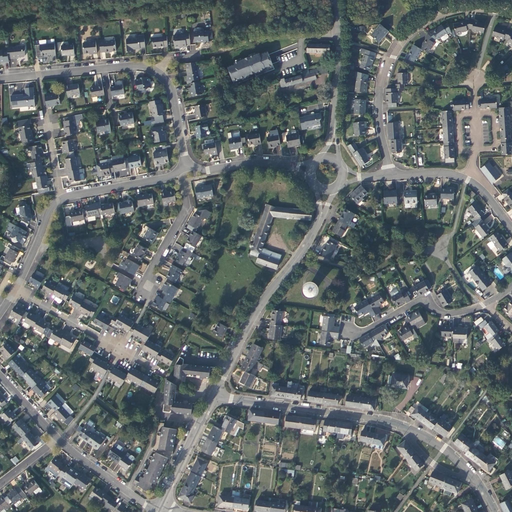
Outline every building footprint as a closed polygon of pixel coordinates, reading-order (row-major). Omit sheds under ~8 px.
[(467,32),(470,32),(469,21),(464,22),(465,23),(453,26),(455,36),(467,33),(467,32)] [(474,22),(469,21),(470,32),(471,32),(471,33),(483,36),(485,26),(474,24),(474,22)] [(441,40),(444,41),(448,38),(449,36),(447,35),(451,32),(448,23),(442,26),(442,25),(433,31),(432,31),(427,34),(436,40),(437,39),(438,40),(440,39),(441,40)] [(379,27),(370,37),(379,45),(388,34),(379,27)] [(503,42),(503,41),(505,42),(511,33),(506,32),(506,33),(494,29),(491,38),(503,42)] [(208,40),(212,39),(211,32),(202,33),(202,31),(200,30),(195,30),(193,32),(195,44),(204,43),(204,44),(208,43),(208,40)] [(186,48),(190,48),(189,34),(184,34),(184,37),(178,38),(177,37),(174,37),(173,38),(174,49),(181,49),(186,49),(186,48)] [(436,40),(427,34),(425,38),(426,38),(425,40),(427,40),(425,43),(423,42),(421,46),(422,47),(421,49),(423,50),(429,54),(435,43),(434,42),(436,40)] [(163,50),(168,49),(167,37),(162,37),(162,40),(150,41),(150,44),(152,45),(153,50),(163,49),(163,50)] [(140,51),(145,50),(144,38),(138,38),(139,41),(126,42),(127,54),(134,54),(133,52),(140,51)] [(92,56),(96,56),(95,42),(91,43),(91,44),(83,45),(84,56),(92,55),(92,56)] [(109,54),(116,54),(115,44),(114,42),(111,42),(109,44),(104,45),(104,43),(99,43),(100,55),(104,54),(104,55),(109,55),(109,54)] [(330,45),(307,44),(307,52),(330,53),(330,45)] [(407,54),(405,58),(414,63),(415,60),(417,60),(423,50),(421,49),(414,45),(411,50),(410,50),(410,51),(411,52),(410,55),(408,54),(407,54)] [(51,58),(55,58),(54,46),(40,47),(41,58),(44,58),(44,59),(48,58),(48,57),(51,57),(51,58)] [(70,58),(75,57),(73,46),(60,48),(61,58),(70,57),(70,58)] [(20,60),(24,60),(24,58),(24,54),(25,52),(26,48),(7,50),(7,51),(8,61),(16,61),(16,59),(19,59),(20,60)] [(0,65),(8,64),(8,61),(7,51),(2,52),(2,53),(0,53),(0,65)] [(375,55),(361,51),(359,56),(364,57),(359,70),(369,73),(375,55)] [(235,65),(227,67),(233,81),(240,78),(240,79),(253,74),(266,69),(265,68),(273,65),(268,52),(260,55),(259,53),(234,63),(235,65)] [(186,81),(187,86),(191,86),(199,84),(196,64),(186,66),(188,74),(187,74),(188,79),(186,81)] [(284,79),(280,80),(282,88),(303,82),(303,81),(305,80),(306,82),(317,79),(315,75),(319,74),(319,75),(328,72),(326,66),(316,67),(317,68),(309,71),(309,70),(302,72),(303,75),(285,80),(284,79)] [(407,73),(397,73),(398,84),(395,84),(396,88),(405,88),(405,84),(408,84),(407,73)] [(367,83),(368,77),(355,74),(355,79),(356,81),(355,94),(366,95),(367,87),(365,87),(366,82),(367,83)] [(144,81),(136,83),(136,87),(137,87),(138,92),(140,93),(140,95),(141,96),(146,94),(145,91),(151,90),(151,84),(149,83),(149,81),(147,80),(144,81)] [(190,90),(191,99),(202,97),(200,84),(199,84),(191,86),(192,90),(190,90)] [(69,87),(65,87),(67,100),(72,100),(72,98),(79,97),(77,87),(70,88),(69,87)] [(104,97),(102,87),(97,88),(98,89),(90,90),(92,100),(104,97)] [(122,87),(110,89),(112,99),(124,97),(122,87)] [(396,88),(386,89),(387,104),(388,104),(388,107),(396,107),(396,103),(397,103),(396,88)] [(25,96),(11,98),(12,110),(28,108),(28,109),(35,108),(32,89),(24,90),(25,96)] [(44,97),(46,110),(51,109),(51,108),(54,108),(60,107),(58,97),(49,98),(48,96),(44,97)] [(496,101),(480,102),(481,112),(497,110),(496,101)] [(161,107),(160,102),(149,105),(150,109),(152,109),(154,119),(155,122),(151,123),(152,127),(164,124),(162,118),(163,118),(162,111),(163,111),(162,106),(161,107)] [(365,103),(355,102),(354,116),(364,116),(365,103)] [(468,102),(452,103),(453,113),(468,112),(468,102)] [(195,116),(196,121),(206,119),(203,107),(194,109),(196,116),(195,116)] [(508,110),(498,110),(499,126),(509,126),(508,110)] [(451,113),(441,114),(442,130),(452,129),(451,113)] [(127,116),(119,118),(121,128),(134,126),(132,115),(126,116),(127,116)] [(307,130),(320,128),(319,124),(321,121),(320,116),(314,117),(314,115),(313,115),(312,115),(311,116),(311,118),(309,118),(303,119),(304,119),(299,120),(301,132),(307,131),(307,130)] [(65,134),(66,139),(76,137),(75,133),(76,132),(76,127),(74,127),(73,118),(64,120),(64,123),(63,125),(64,130),(65,130),(65,134)] [(398,125),(391,126),(391,118),(387,118),(388,142),(390,142),(399,142),(398,125)] [(30,135),(28,121),(17,123),(19,137),(20,137),(22,146),(33,144),(33,139),(32,139),(31,135),(30,135)] [(101,121),(95,122),(97,135),(105,134),(106,136),(111,135),(109,122),(101,124),(101,121)] [(363,124),(353,126),(354,138),(365,137),(363,124)] [(500,142),(510,141),(509,126),(499,126),(500,142)] [(196,138),(197,141),(205,140),(205,136),(206,136),(204,127),(195,129),(197,137),(196,138)] [(163,133),(162,128),(151,130),(152,134),(154,135),(155,139),(153,141),(154,145),(166,143),(165,137),(164,137),(163,133)] [(452,129),(442,130),(444,145),(453,145),(452,129)] [(288,149),(300,147),(298,134),(296,134),(297,137),(286,139),(288,149)] [(253,148),(260,147),(259,136),(247,138),(249,147),(253,146),(253,148)] [(273,149),(280,148),(278,138),(266,140),(268,150),(273,149)] [(234,151),(242,150),(240,139),(228,141),(230,152),(235,152),(234,151)] [(511,148),(510,141),(500,142),(501,157),(511,156),(511,148)] [(61,152),(62,156),(74,153),(72,142),(62,144),(64,151),(61,152)] [(392,155),(392,157),(399,156),(399,155),(401,155),(400,142),(399,142),(390,142),(391,155),(392,155)] [(212,158),(217,157),(215,145),(203,147),(205,157),(212,156),(212,158)] [(444,145),(445,161),(454,161),(453,145),(444,145)] [(361,150),(358,153),(354,146),(346,148),(360,169),(369,164),(365,159),(366,158),(361,150)] [(41,155),(40,147),(28,149),(29,152),(29,153),(30,153),(32,161),(39,159),(39,156),(41,155)] [(159,166),(168,164),(166,153),(153,156),(155,169),(159,168),(159,166)] [(118,173),(125,171),(123,157),(110,160),(112,167),(113,175),(118,174),(118,173)] [(134,170),(141,168),(139,159),(133,160),(133,159),(127,160),(129,171),(134,171),(134,170)] [(65,169),(65,174),(76,172),(74,160),(65,161),(66,169),(65,169)] [(46,177),(44,172),(41,172),(40,169),(41,167),(40,163),(29,165),(30,169),(29,171),(29,174),(31,176),(32,180),(35,179),(46,177)] [(110,175),(113,175),(112,167),(108,167),(108,165),(95,168),(98,180),(110,177),(110,175)] [(488,165),(480,171),(492,186),(500,180),(488,165)] [(65,174),(66,178),(68,178),(69,185),(79,183),(77,172),(76,172),(65,174)] [(46,182),(46,177),(35,179),(37,192),(46,190),(45,182),(46,182)] [(195,187),(197,199),(214,195),(212,185),(200,187),(200,186),(195,187)] [(361,188),(349,198),(357,207),(363,202),(362,200),(368,195),(361,188)] [(454,192),(441,191),(441,201),(453,201),(454,192)] [(511,195),(511,196),(507,191),(501,196),(505,200),(504,201),(511,212),(511,195)] [(165,194),(161,195),(163,208),(167,207),(167,205),(176,204),(174,193),(165,195),(165,194)] [(396,194),(384,194),(384,206),(397,205),(396,194)] [(411,194),(404,195),(404,206),(416,206),(416,194),(411,194)] [(141,197),(137,198),(139,209),(153,206),(151,196),(145,197),(141,198),(141,197)] [(428,198),(424,198),(425,207),(429,207),(430,210),(430,211),(431,211),(437,211),(436,196),(428,196),(428,198)] [(26,230),(31,222),(30,218),(31,218),(29,207),(26,208),(25,204),(19,205),(20,209),(19,209),(20,217),(23,219),(20,226),(26,230)] [(124,204),(119,205),(121,216),(134,214),(132,204),(124,205),(124,204)] [(93,207),(85,208),(87,220),(94,218),(95,220),(99,219),(99,218),(102,217),(100,207),(100,205),(93,206),(93,207)] [(482,214),(475,205),(468,211),(474,219),(472,221),(475,224),(480,220),(484,217),(481,214),(482,214)] [(105,206),(100,207),(102,217),(102,218),(114,216),(113,207),(106,208),(105,206)] [(262,251),(272,219),(311,223),(312,213),(275,210),(266,207),(253,246),(251,246),(249,246),(249,248),(250,250),(252,250),(249,257),(258,260),(256,265),(276,272),(282,257),(262,251)] [(78,214),(69,215),(71,225),(84,223),(82,211),(78,211),(78,214)] [(345,211),(339,223),(347,227),(353,231),(356,227),(351,224),(355,217),(345,211)] [(189,223),(187,227),(199,233),(201,229),(199,228),(203,221),(206,223),(210,215),(205,212),(196,214),(195,216),(194,216),(190,223),(189,223)] [(491,234),(480,220),(475,224),(472,226),(476,232),(474,234),(480,242),(491,234)] [(339,223),(332,234),(341,240),(345,233),(344,233),(347,227),(339,223)] [(22,246),(26,240),(23,238),(25,234),(15,228),(9,239),(11,240),(11,243),(14,245),(17,244),(22,246)] [(152,246),(158,236),(149,230),(143,240),(152,246)] [(186,246),(184,250),(191,255),(201,238),(192,233),(185,245),(186,246)] [(499,237),(497,234),(487,241),(490,245),(488,246),(496,257),(508,247),(500,237),(499,237)] [(328,243),(320,258),(330,261),(337,248),(336,247),(338,244),(331,240),(329,244),(328,243)] [(144,257),(147,252),(138,247),(132,258),(140,262),(143,256),(144,257)] [(177,261),(176,264),(182,268),(183,265),(185,266),(185,265),(189,259),(190,260),(192,255),(191,255),(184,250),(178,247),(176,250),(180,253),(177,258),(176,260),(177,261)] [(17,255),(19,252),(12,248),(4,261),(12,265),(18,256),(17,255)] [(511,256),(510,255),(501,262),(505,267),(505,268),(505,269),(504,270),(503,273),(506,276),(509,277),(511,276),(511,277),(511,276),(511,256)] [(134,278),(139,269),(126,262),(123,266),(125,267),(123,272),(134,278)] [(169,274),(166,280),(175,285),(178,280),(179,280),(183,273),(171,267),(169,271),(171,272),(170,275),(169,274)] [(482,293),(491,287),(476,268),(466,276),(471,282),(472,281),(478,289),(479,288),(482,293)] [(130,286),(132,282),(119,275),(117,279),(119,280),(115,287),(125,293),(129,286),(130,286)] [(35,289),(38,291),(44,281),(33,276),(29,284),(35,287),(35,289)] [(46,299),(50,301),(50,300),(56,289),(47,283),(41,292),(47,296),(46,299)] [(163,294),(162,296),(172,302),(178,291),(165,284),(161,292),(163,294)] [(419,299),(429,293),(424,284),(414,290),(419,299)] [(58,306),(60,306),(63,301),(66,303),(70,296),(57,288),(56,289),(50,300),(56,303),(57,305),(58,306)] [(314,296),(315,295),(315,293),(314,290),(311,288),(310,288),(307,289),(306,293),(307,295),(307,296),(311,297),(314,296)] [(406,305),(410,303),(405,293),(401,295),(401,294),(391,300),(396,309),(405,303),(406,305)] [(436,298),(443,310),(452,304),(446,293),(436,298)] [(157,298),(152,307),(161,312),(166,304),(170,306),(172,302),(162,296),(160,300),(157,298)] [(377,309),(384,305),(379,296),(367,303),(376,317),(381,315),(377,309)] [(73,313),(77,315),(83,304),(83,303),(73,297),(68,306),(75,310),(73,313)] [(511,301),(503,312),(510,319),(511,317),(511,301)] [(372,320),(376,317),(367,303),(367,302),(354,310),(359,319),(365,315),(366,317),(369,315),(372,320)] [(88,318),(92,320),(96,312),(83,304),(77,315),(76,316),(80,318),(81,315),(88,319),(88,318)] [(21,312),(15,309),(10,318),(17,322),(15,326),(18,328),(26,313),(22,311),(21,312)] [(272,313),(270,327),(281,328),(282,314),(272,313)] [(413,315),(407,319),(411,327),(412,329),(415,328),(417,331),(425,326),(418,314),(414,316),(413,315)] [(35,318),(29,315),(24,324),(33,329),(39,319),(40,318),(37,316),(35,318)] [(339,336),(339,330),(333,329),(335,316),(324,315),(322,333),(339,336)] [(110,325),(128,335),(129,333),(132,329),(134,324),(120,316),(117,321),(114,319),(111,324),(110,325)] [(93,325),(106,333),(110,325),(111,324),(98,317),(93,325)] [(43,321),(39,319),(33,329),(33,331),(43,337),(48,327),(42,324),(43,321)] [(499,333),(491,323),(484,329),(489,336),(485,339),(487,342),(496,335),(499,333)] [(225,334),(228,330),(218,325),(212,335),(221,340),(224,334),(225,334)] [(132,337),(146,345),(148,342),(152,334),(137,326),(135,331),(133,335),(132,337)] [(270,327),(269,341),(280,342),(282,328),(281,328),(270,327)] [(411,327),(398,335),(403,343),(413,338),(415,341),(418,340),(412,329),(411,327)] [(383,328),(372,334),(378,345),(382,343),(380,340),(388,336),(383,328)] [(453,330),(441,330),(441,339),(442,339),(442,343),(451,343),(451,339),(453,339),(453,330)] [(461,330),(453,330),(453,339),(452,345),(458,345),(458,341),(466,342),(467,331),(461,331),(461,330)] [(53,333),(50,331),(46,338),(59,346),(66,334),(62,332),(61,334),(54,331),(53,333)] [(70,335),(66,333),(66,334),(59,346),(70,351),(75,341),(68,338),(70,335)] [(338,341),(339,336),(322,333),(320,347),(330,348),(331,340),(338,341)] [(372,334),(359,342),(364,351),(373,345),(375,349),(376,351),(380,349),(378,345),(372,334)] [(505,347),(496,335),(487,342),(486,343),(488,346),(491,344),(497,353),(505,347)] [(96,350),(83,342),(78,351),(91,359),(92,358),(96,350)] [(141,353),(155,361),(159,354),(161,350),(148,342),(146,345),(141,353)] [(2,359),(5,363),(15,354),(7,345),(0,351),(0,352),(2,355),(1,356),(3,358),(2,359)] [(253,346),(247,359),(256,364),(262,351),(253,346)] [(155,361),(169,369),(175,359),(164,352),(162,356),(159,354),(155,361)] [(107,366),(92,358),(91,359),(89,363),(92,365),(89,370),(104,379),(106,374),(109,370),(110,368),(107,366)] [(16,373),(22,379),(22,378),(29,373),(16,359),(9,366),(16,373)] [(247,359),(240,371),(250,376),(253,370),(260,374),(263,367),(256,364),(247,359)] [(172,386),(166,383),(163,415),(170,415),(170,414),(171,414),(171,416),(192,418),(197,406),(187,405),(187,404),(187,403),(185,403),(184,403),(183,404),(183,405),(175,404),(175,397),(177,397),(178,395),(177,393),(176,393),(176,388),(180,382),(185,385),(186,379),(199,380),(199,382),(201,383),(203,382),(203,381),(209,381),(215,370),(183,366),(183,362),(179,360),(175,367),(174,378),(175,379),(172,386)] [(127,378),(113,370),(112,372),(110,376),(107,380),(121,388),(126,381),(127,378)] [(143,376),(132,370),(127,378),(126,381),(140,389),(142,385),(146,378),(143,376)] [(29,388),(32,391),(42,383),(31,371),(29,373),(22,378),(30,387),(29,388)] [(245,374),(240,384),(249,389),(255,378),(250,376),(245,374)] [(391,389),(406,391),(408,379),(393,377),(393,379),(389,378),(388,386),(392,386),(391,389)] [(149,380),(146,378),(142,385),(145,387),(143,390),(154,396),(160,386),(149,380)] [(35,394),(41,400),(49,393),(43,387),(45,386),(42,383),(32,391),(32,392),(34,394),(35,394)] [(285,401),(300,402),(301,392),(291,391),(291,385),(287,384),(287,390),(285,401)] [(270,398),(285,401),(287,390),(272,388),(270,398)] [(307,404),(322,406),(324,391),(321,390),(320,395),(309,393),(307,404)] [(322,406),(337,408),(339,398),(326,396),(327,391),(324,391),(322,406)] [(53,410),(56,414),(62,409),(63,407),(55,398),(47,406),(52,411),(53,410)] [(347,398),(345,409),(359,411),(361,400),(347,398)] [(359,411),(374,413),(376,402),(361,400),(359,411)] [(411,417),(421,424),(427,416),(429,413),(422,408),(420,411),(417,408),(411,417)] [(57,419),(63,425),(70,418),(62,409),(56,414),(53,416),(56,419),(57,419)] [(13,416),(8,411),(0,419),(5,425),(8,422),(11,425),(17,419),(14,415),(13,416)] [(264,414),(249,412),(248,423),(263,425),(264,414)] [(279,416),(264,414),(263,425),(278,427),(279,416)] [(421,424),(432,432),(433,430),(438,424),(427,416),(421,424)] [(433,430),(445,439),(452,430),(443,424),(447,419),(443,416),(438,424),(433,430)] [(226,418),(220,431),(223,433),(236,439),(240,430),(243,432),(244,426),(242,425),(226,418)] [(301,420),(286,418),(285,429),(300,431),(301,420)] [(316,423),(301,420),(300,431),(299,435),(307,436),(308,432),(315,433),(316,423)] [(24,425),(21,421),(11,430),(15,434),(16,433),(22,440),(28,434),(30,433),(24,426),(24,425)] [(176,437),(177,429),(164,427),(164,423),(158,422),(153,448),(174,451),(175,443),(174,443),(175,437),(176,437)] [(339,425),(325,423),(323,434),(337,436),(339,425)] [(83,442),(87,445),(93,436),(89,434),(92,429),(86,425),(78,437),(84,441),(83,442)] [(352,426),(339,425),(337,436),(350,437),(352,426)] [(220,431),(213,428),(207,440),(217,445),(223,433),(220,431)] [(31,437),(28,434),(22,440),(21,441),(23,444),(24,443),(31,452),(38,445),(34,441),(35,440),(32,437),(31,437)] [(374,436),(362,434),(360,443),(372,446),(374,436)] [(87,445),(98,452),(104,443),(93,436),(87,445)] [(385,438),(374,436),(372,446),(372,449),(371,450),(382,452),(382,448),(383,448),(385,438)] [(454,445),(467,455),(471,448),(473,446),(461,437),(454,445)] [(207,440),(201,453),(211,458),(217,445),(207,440)] [(415,456),(405,443),(397,449),(407,462),(415,456)] [(115,462),(119,465),(123,458),(125,456),(122,454),(123,452),(123,451),(118,447),(116,447),(115,449),(114,449),(108,457),(115,462)] [(465,457),(476,465),(482,457),(486,451),(483,449),(482,450),(479,448),(478,448),(475,451),(471,448),(467,455),(465,457)] [(156,484),(168,458),(156,452),(144,478),(141,476),(140,478),(137,477),(134,483),(137,485),(144,489),(143,489),(146,490),(150,492),(151,489),(152,486),(151,486),(153,483),(156,484)] [(15,465),(19,460),(15,456),(10,460),(15,465)] [(423,467),(415,456),(407,462),(415,473),(423,467)] [(476,465),(488,474),(495,466),(496,467),(497,465),(497,463),(491,459),(489,459),(488,461),(482,457),(476,465)] [(63,464),(55,458),(45,470),(49,473),(50,472),(54,475),(52,476),(56,479),(59,474),(65,467),(62,465),(63,464)] [(118,466),(127,473),(133,464),(132,464),(134,461),(134,460),(131,458),(130,458),(128,461),(123,458),(119,465),(118,466)] [(198,461),(191,474),(201,479),(207,465),(198,461)] [(69,468),(66,465),(65,467),(59,474),(73,485),(75,482),(80,475),(70,467),(69,468)] [(88,477),(82,473),(80,475),(75,482),(85,490),(91,481),(87,478),(88,477)] [(500,478),(506,491),(511,488),(511,479),(509,473),(500,478)] [(191,474),(185,487),(194,491),(201,479),(191,474)] [(446,480),(432,475),(428,485),(442,490),(446,480)] [(461,485),(446,480),(442,490),(445,491),(443,496),(450,499),(452,494),(457,496),(461,485)] [(34,482),(24,490),(30,497),(33,494),(35,497),(41,492),(39,490),(39,489),(34,482)] [(103,492),(96,487),(90,495),(97,500),(96,502),(99,504),(101,501),(106,494),(107,493),(103,491),(103,492)] [(194,491),(185,487),(182,494),(179,499),(178,501),(180,503),(182,503),(183,502),(188,504),(190,505),(194,497),(192,497),(194,491)] [(12,494),(7,498),(14,507),(21,501),(23,502),(27,499),(19,489),(15,492),(14,490),(11,493),(12,494)] [(111,497),(106,494),(101,501),(106,504),(105,505),(106,507),(108,508),(110,508),(114,511),(118,504),(114,502),(114,500),(111,498),(111,497)] [(232,510),(246,511),(247,511),(248,502),(238,501),(239,495),(234,495),(234,500),(232,510)] [(218,508),(232,510),(234,500),(219,498),(218,508)] [(0,500),(0,511),(2,511),(6,510),(7,511),(11,509),(3,499),(0,500)] [(476,511),(471,501),(461,506),(463,511),(476,511)] [(500,506),(502,511),(511,511),(511,506),(510,502),(500,506)] [(254,511),(269,511),(271,505),(256,503),(254,511)] [(294,511),(307,511),(308,510),(300,508),(300,504),(296,503),(296,508),(295,507),(294,511)]
